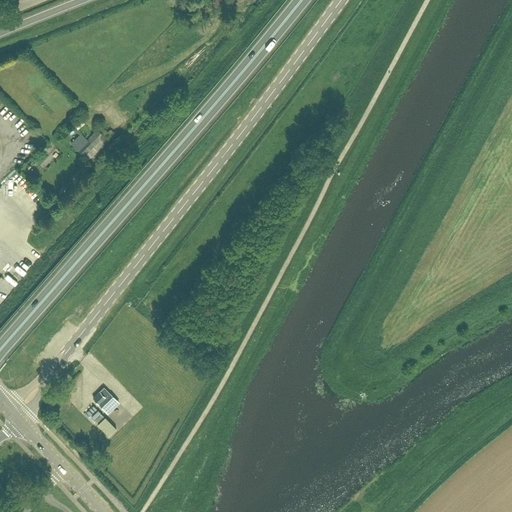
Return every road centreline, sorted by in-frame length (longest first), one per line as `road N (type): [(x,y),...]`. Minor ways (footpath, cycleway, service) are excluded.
road 1 (secondary): [(16,417),(340,0)]
road 2 (trunk): [(0,348),(300,0)]
